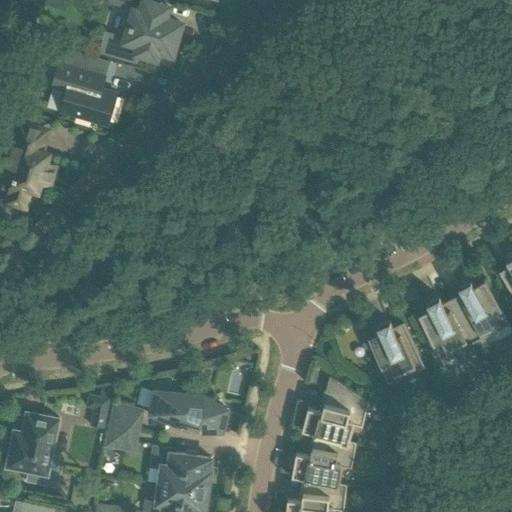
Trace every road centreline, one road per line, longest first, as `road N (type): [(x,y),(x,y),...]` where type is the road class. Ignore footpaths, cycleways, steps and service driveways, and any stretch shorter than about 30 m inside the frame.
road 1 (residential): [(0,292),(272,0)]
road 2 (residential): [(300,331),(245,320),(133,347),(0,364)]
road 3 (residential): [(300,331),(334,292),(511,193)]
road 4 (residential): [(259,511),(300,331)]
